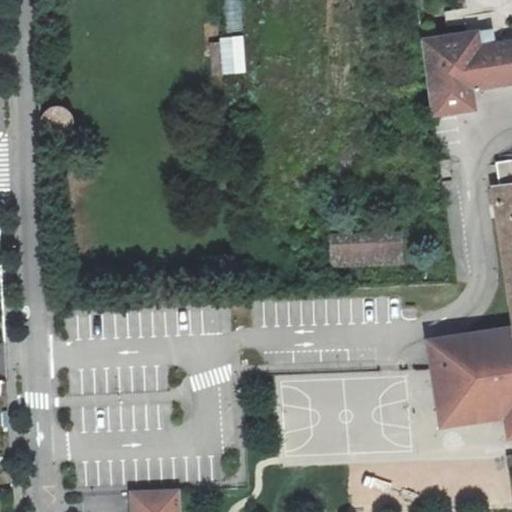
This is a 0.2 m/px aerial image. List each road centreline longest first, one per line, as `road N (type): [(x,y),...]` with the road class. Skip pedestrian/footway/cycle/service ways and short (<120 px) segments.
road 1 (residential): [(27,170),(42,511)]
road 2 (residential): [(26,0),(27,170)]
